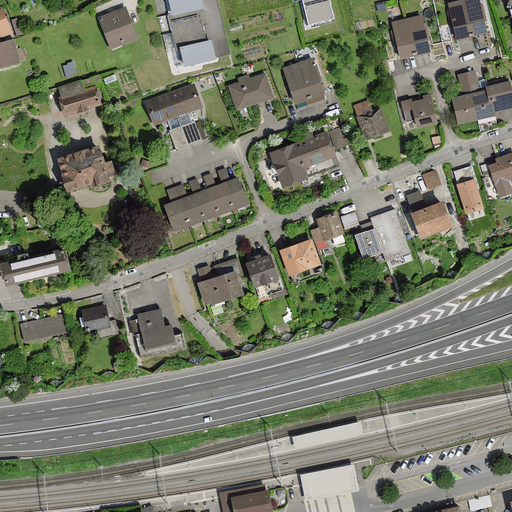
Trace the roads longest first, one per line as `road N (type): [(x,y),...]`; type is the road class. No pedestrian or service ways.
road 1 (residential): [(0,305),(66,295),(170,262),(511,130)]
road 2 (motorway): [(511,263),(375,329),(212,389)]
road 3 (motorway): [(511,302),(212,389)]
road 4 (motorway): [(213,406),(511,320)]
road 5 (motorway): [(213,406),(511,344)]
road 6 (motorway): [(0,441),(213,406)]
road 7 (motorway): [(212,389),(0,425)]
road 8 (residential): [(461,486),(338,511)]
road 9 (unknown): [(0,199),(49,203),(119,189)]
